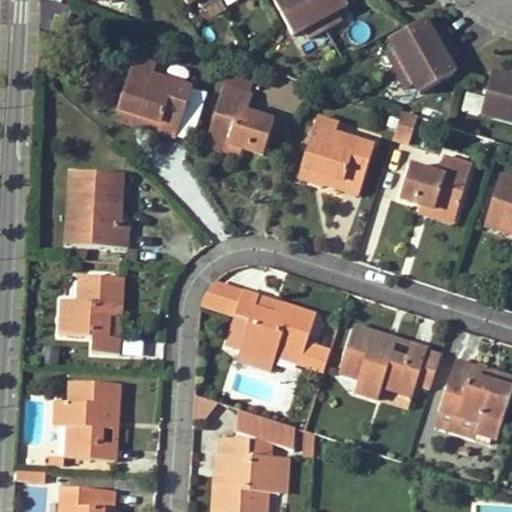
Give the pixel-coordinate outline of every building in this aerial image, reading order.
[(289,0),(308,36),(319,30),(323,38),(357,19),(352,10),(361,5),(357,0),(289,0)] [(429,91),(463,71),(456,57),(465,52),(452,28),(442,33),(435,19),(400,37),(405,46),(398,50),(416,87),(424,83),(429,91)] [(176,137),(192,86),(154,74),(157,63),(136,56),(119,109),(144,118),(141,126),(176,137)] [(487,109),(511,116),(511,71),(499,68),(487,109)] [(248,96),(252,86),(226,78),(223,86),(248,96)] [(223,86),(207,137),(242,149),(263,155),(274,121),(247,113),(252,97),(248,96),(223,86)] [(479,115),(484,96),(466,91),(461,111),(479,115)] [(141,126),(144,118),(119,109),(115,121),(140,130),(141,126)] [(400,113),(395,142),(411,145),(417,116),(400,113)] [(358,196),(375,144),(337,132),(340,122),(318,115),(301,167),(327,176),(325,185),(358,196)] [(238,158),(242,149),(207,137),(204,147),(238,158)] [(456,217),(473,164),(444,155),(439,172),(412,164),(400,199),(422,206),(456,217)] [(325,185),(327,176),(301,167),(298,178),(324,187),(325,185)] [(65,245),(71,245),(75,170),(69,169),(65,245)] [(118,173),(75,170),(71,245),(127,249),(128,222),(121,222),(115,221),(107,215),(108,206),(115,206),(118,173)] [(107,215),(115,221),(121,222),(125,173),(118,173),(115,206),(108,206),(107,215)] [(511,179),(500,175),(498,181),(511,185),(511,179)] [(511,185),(498,181),(485,222),(511,231),(511,185)] [(453,225),(456,217),(422,206),(419,214),(453,225)] [(483,227),(511,237),(511,231),(485,222),(483,227)] [(80,275),(78,301),(89,301),(90,276),(80,275)] [(93,338),(92,354),(120,356),(121,339),(109,338),(110,316),(120,317),(122,278),(90,276),(89,301),(78,301),(62,300),(60,336),(93,338)] [(226,343),(235,317),(244,292),(229,287),(212,338),(226,343)] [(278,349),(282,338),(305,347),(302,357),(301,360),(324,368),(331,349),(307,341),(315,315),(278,303),(274,315),(253,309),(258,296),(244,292),(235,317),(226,343),(240,348),(239,353),(273,365),(278,349)] [(278,303),(258,296),(253,309),(274,315),(278,303)] [(122,317),(120,317),(110,316),(109,338),(121,339),(122,317)] [(411,345),(406,360),(394,357),(384,353),(389,338),(354,326),(339,374),(359,381),(355,393),(376,400),(381,388),(384,378),(415,389),(416,385),(430,389),(440,357),(426,353),(426,351),(411,345)] [(305,347),(282,338),(278,349),(302,357),(305,347)] [(394,357),(399,341),(389,338),(384,353),(394,357)] [(492,370),(456,359),(440,410),(478,424),(475,435),(496,442),(511,392),(511,390),(489,382),(492,370)] [(511,376),(492,370),(489,382),(511,390),(511,376)] [(381,388),(411,398),(415,389),(384,378),(381,388)] [(101,431),(102,420),(118,421),(120,384),(71,381),(69,401),(55,401),(54,426),(68,427),(78,428),(75,460),(115,463),(116,444),(100,443),(101,431)] [(383,391),(380,401),(408,409),(411,399),(383,391)] [(294,428),(238,410),(236,433),(292,450),(294,428)] [(475,435),(478,424),(440,410),(434,426),(473,440),(475,435)] [(117,432),(118,421),(102,420),(101,431),(117,432)] [(78,428),(68,427),(66,450),(66,459),(75,460),(78,428)] [(304,431),(303,456),(312,456),(314,434),(304,431)] [(250,441),(222,439),(221,456),(233,457),(232,478),(221,477),(219,511),(253,511),(254,493),(265,493),(279,494),(282,458),(249,456),(250,441)] [(46,458),(66,459),(66,450),(46,449),(46,458)] [(213,456),(209,511),(219,511),(221,477),(232,478),(233,457),(221,456),(213,456)] [(111,511),(112,492),(61,489),(59,511),(111,511)] [(254,493),(253,511),(263,511),(265,493),(254,493)]
